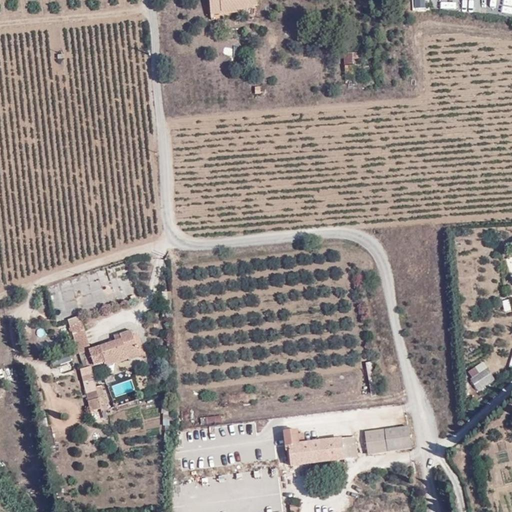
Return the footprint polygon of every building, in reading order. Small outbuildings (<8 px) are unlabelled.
[(212,0),(214,15),(225,15),(225,12),(241,11),(240,0),(212,0)] [(240,0),(241,11),(251,10),(251,6),(260,6),(259,0),(240,0)] [(487,0),(488,13),(503,13),(503,0),(487,0)] [(226,19),(241,17),(241,11),(225,12),(225,15),(214,15),(215,22),(226,22),(226,19)] [(363,69),(363,58),(345,60),(347,80),(354,80),(354,69),(363,69)] [(129,263),(111,264),(113,301),(131,299),(129,263)] [(92,353),(92,350),(85,324),(73,327),(80,356),(84,355),(92,353)] [(117,343),(92,350),(92,353),(95,369),(96,371),(131,362),(129,355),(141,352),(136,332),(122,335),(123,342),(117,343)] [(115,337),(117,343),(123,342),(122,335),(115,337)] [(129,355),(131,362),(143,359),(141,352),(129,355)] [(95,369),(92,353),(84,355),(88,370),(94,369),(95,369)] [(466,370),(474,391),(493,383),(485,363),(466,370)] [(94,369),(88,370),(82,371),(89,404),(100,402),(98,388),(94,369)] [(104,388),(98,388),(100,402),(102,409),(103,413),(109,412),(109,406),(110,406),(108,397),(106,398),(104,388)] [(100,402),(89,404),(91,412),(102,409),(100,402)] [(205,425),(222,423),(221,415),(204,417),(205,425)] [(409,428),(366,434),(368,454),(412,449),(409,428)] [(305,444),(303,436),(299,436),(299,430),(285,432),(288,461),(291,461),(291,468),(357,459),(354,438),(305,444)] [(277,511),(274,485),(271,474),(275,473),(269,434),(185,445),(192,511),(277,511)]
